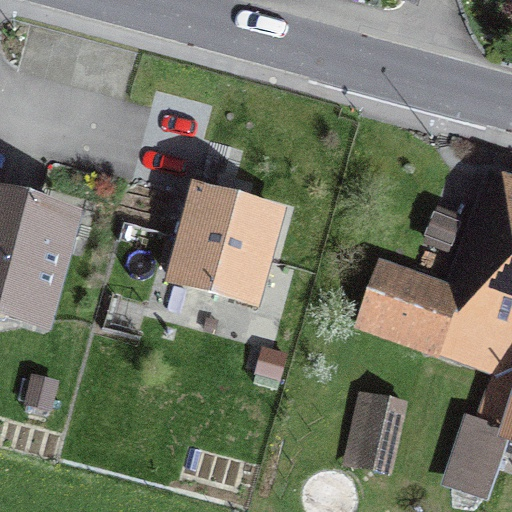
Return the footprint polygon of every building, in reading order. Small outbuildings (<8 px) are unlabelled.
[(156,92),(137,164),(190,179),(209,107),(156,92)] [(511,181),(490,174),(449,290),(385,267),(363,325),(496,373),(478,424),(511,435),(511,181)] [(172,282),(253,304),(277,215),(196,193),(172,282)] [(0,309),(42,321),(68,224),(0,205),(0,309)] [(390,467),(402,415),(371,408),(359,460),(390,467)]
